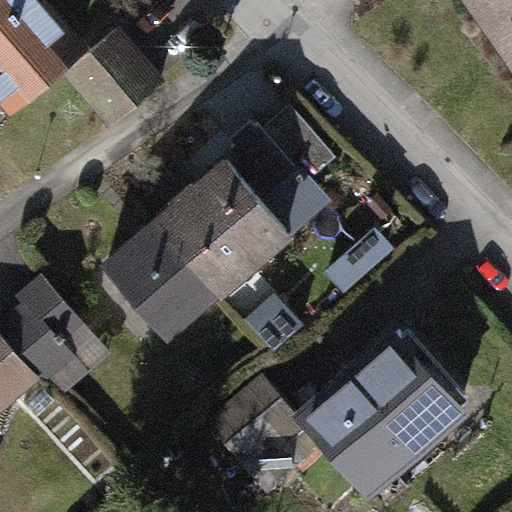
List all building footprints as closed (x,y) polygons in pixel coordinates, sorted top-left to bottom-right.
[(81,42),(43,0),(0,0),(0,103),(5,110),(81,42)] [(511,0),(457,0),(511,74),(511,0)] [(159,62),(123,21),(64,75),(101,115),(159,62)] [(293,235),(219,158),(159,214),(232,292),(293,235)] [(232,292),(159,214),(99,270),(172,348),(232,292)] [(0,425),(44,386),(52,392),(101,348),(45,286),(0,325),(0,425)] [(470,409),(389,317),(296,399),(271,371),(209,426),(245,465),(302,415),(373,495),(470,409)]
